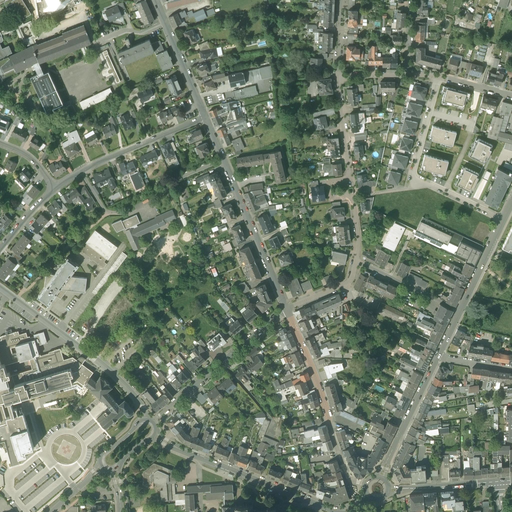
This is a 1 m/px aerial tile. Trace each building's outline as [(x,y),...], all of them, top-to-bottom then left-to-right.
[(7,0),(5,1),(3,2),(7,10),(11,8),(15,17),(17,16),(19,15),(20,15),(23,19),(31,14),(30,13),(21,0),(13,0),(7,0)] [(36,22),(38,26),(75,10),(73,7),(76,5),(75,4),(80,2),(79,0),(35,0),(38,16),(40,20),(36,22)] [(148,7),(145,0),(144,0),(136,4),(139,11),(142,17),(145,24),(150,22),(154,20),(151,13),(148,7)] [(167,4),(168,9),(198,2),(197,0),(181,0),(173,2),(167,4)] [(497,6),(506,8),(508,0),(499,0),(497,6)] [(109,19),(109,20),(114,18),(115,19),(122,16),(120,11),(118,6),(117,6),(105,11),(106,13),(106,14),(108,18),(109,19)] [(213,8),(205,11),(208,17),(215,14),(213,8)] [(203,9),(193,13),(194,16),(197,22),(207,17),(203,9)] [(348,15),(348,18),(360,18),(360,15),(357,15),(357,11),(348,10),(348,15)] [(169,17),(173,27),(181,24),(179,18),(186,15),(184,11),(169,17)] [(333,18),(321,17),(321,19),(322,19),(322,23),(323,23),(323,25),(333,26),(333,18)] [(37,44),(35,40),(38,38),(38,37),(31,21),(26,23),(27,25),(32,36),(25,39),(20,28),(16,30),(22,45),(23,45),(26,44),(28,48),(37,44)] [(20,28),(27,25),(26,23),(24,24),(23,22),(22,22),(20,23),(0,32),(2,36),(5,35),(7,37),(11,37),(13,34),(13,31),(16,30),(20,28)] [(37,44),(33,46),(36,53),(68,41),(67,39),(87,32),(84,25),(62,33),(63,35),(38,44),(37,44)] [(192,30),(184,33),(186,38),(189,44),(197,41),(194,34),(192,30)] [(0,60),(9,56),(9,57),(8,55),(12,53),(9,46),(2,49),(0,43),(0,42),(2,42),(2,41),(3,40),(3,39),(3,38),(2,36),(0,32),(0,31),(0,60)] [(9,57),(16,72),(33,64),(38,62),(39,63),(81,47),(85,46),(91,43),(87,32),(67,39),(68,41),(36,53),(33,46),(28,48),(25,49),(26,51),(10,58),(9,56),(9,57)] [(323,33),(322,41),(332,42),(332,33),(323,33)] [(392,45),(402,45),(402,37),(396,36),(396,35),(392,35),(392,45)] [(149,39),(132,46),(128,48),(118,52),(124,65),(155,51),(152,44),(149,39)] [(155,51),(156,55),(165,51),(160,40),(152,44),(155,51)] [(198,45),(201,51),(210,49),(207,41),(198,45)] [(332,42),(322,41),(322,44),(322,50),(325,50),(332,51),(332,42)] [(368,54),(368,65),(378,65),(378,58),(377,58),(376,54),(376,46),(368,45),(368,54)] [(85,46),(81,47),(84,55),(85,55),(92,52),(91,48),(87,50),(85,46)] [(211,56),(211,58),(218,57),(216,48),(210,49),(201,51),(201,52),(200,52),(201,58),(211,56)] [(416,62),(425,65),(427,59),(428,56),(424,55),(425,48),(416,48),(416,62)] [(156,55),(163,71),(174,66),(167,50),(165,51),(156,55)] [(113,85),(117,83),(112,73),(111,74),(110,74),(109,74),(108,73),(107,73),(107,71),(107,70),(108,70),(109,69),(110,68),(104,55),(103,52),(99,54),(104,66),(100,68),(106,81),(110,79),(113,85)] [(110,68),(109,69),(108,70),(107,70),(107,71),(107,73),(108,73),(109,74),(110,74),(111,74),(112,73),(117,83),(120,82),(107,53),(104,55),(110,68)] [(0,74),(2,79),(16,72),(9,57),(9,56),(0,60),(0,74)] [(312,71),(321,72),(321,59),(321,58),(318,58),(311,58),(310,66),(312,67),(312,71)] [(432,67),(439,69),(442,60),(435,58),(434,61),(432,67)] [(451,69),(456,70),(457,66),(458,60),(450,58),(448,64),(447,68),(451,69)] [(31,77),(40,97),(57,90),(48,72),(44,74),(39,63),(38,62),(33,64),(38,74),(31,77)] [(206,73),(210,72),(207,66),(206,63),(203,65),(202,64),(199,65),(200,66),(196,67),(197,68),(196,69),(197,71),(198,71),(200,76),(206,73)] [(474,74),(480,76),(483,67),(471,64),(471,65),(468,73),(473,75),(474,74)] [(243,72),(245,83),(269,78),(272,77),(271,66),(243,72)] [(230,83),(231,87),(245,83),(243,72),(228,75),(229,79),(230,83)] [(486,81),(493,83),(495,74),(489,72),(486,81)] [(229,79),(228,75),(225,76),(224,73),(211,76),(212,79),(213,79),(214,82),(215,81),(217,81),(218,82),(229,79)] [(500,85),(502,76),(495,74),(493,83),(500,85)] [(171,89),(174,96),(183,92),(176,76),(167,80),(170,86),(169,86),(170,89),(171,89)] [(219,87),(217,81),(215,81),(214,82),(213,79),(212,79),(203,83),(203,84),(203,85),(204,87),(205,87),(207,92),(219,87)] [(319,91),(320,95),(332,93),(331,79),(318,80),(318,85),(317,85),(318,91),(319,91)] [(233,91),(235,100),(258,95),(264,94),(262,84),(233,91)] [(413,85),(412,91),(425,94),(427,88),(420,87),(414,85),(413,85)] [(470,93),(443,86),(442,91),(444,92),(441,102),(463,108),(466,98),(468,98),(470,93)] [(136,97),(139,96),(137,93),(141,92),(139,87),(133,89),(136,97)] [(151,87),(141,92),(137,93),(139,96),(141,102),(150,99),(148,95),(153,93),(151,87)] [(79,102),(83,110),(113,95),(110,88),(79,102)] [(357,91),(357,90),(356,88),(355,88),(349,89),(347,89),(348,96),(357,95),(357,91)] [(126,92),(129,100),(136,97),(133,89),(126,92)] [(63,104),(57,90),(40,97),(48,115),(55,112),(53,109),(63,104)] [(425,94),(412,91),(410,96),(416,98),(424,100),(425,94)] [(351,103),(356,102),(358,102),(358,101),(357,95),(348,96),(349,103),(351,103)] [(480,106),(494,110),(497,100),(483,96),(480,106)] [(230,110),(237,108),(236,101),(221,104),(221,106),(223,106),(224,108),(225,112),(227,111),(230,110)] [(409,102),(407,108),(420,111),(422,106),(414,104),(409,102)] [(499,112),(509,115),(511,109),(511,104),(502,102),(499,112)] [(65,108),(68,115),(76,112),(72,105),(65,108)] [(176,107),(170,110),(172,115),(178,113),(176,107)] [(243,116),(241,107),(237,108),(230,110),(228,118),(230,120),(237,118),(243,116)] [(209,111),(211,118),(219,114),(218,111),(216,108),(209,111)] [(313,113),(317,129),(326,127),(323,117),(324,117),(335,114),(333,108),(313,113)] [(419,117),(420,111),(407,108),(406,113),(411,115),(419,117)] [(173,118),(172,115),(170,110),(159,114),(161,120),(164,119),(165,122),(173,118)] [(499,132),(504,133),(509,115),(499,112),(498,117),(502,119),(499,132)] [(176,117),(178,123),(184,121),(181,113),(179,114),(179,115),(176,117)] [(351,124),(359,123),(364,123),(365,123),(364,118),(364,116),(364,113),(360,113),(350,114),(351,124)] [(122,122),(125,129),(128,128),(129,129),(134,127),(131,118),(129,119),(127,114),(120,117),(122,122)] [(220,118),(219,114),(211,118),(215,126),(223,123),(220,118)] [(114,126),(117,124),(114,116),(109,119),(111,125),(113,124),(113,126),(114,126)] [(487,137),(504,142),(507,134),(504,133),(499,132),(502,119),(498,117),(493,116),(487,137)] [(13,124),(18,127),(21,120),(16,117),(13,124)] [(0,130),(5,133),(9,122),(8,122),(0,118),(0,130)] [(404,119),(402,125),(416,129),(417,123),(410,121),(404,119)] [(243,122),(242,120),(237,121),(231,122),(226,125),(227,128),(240,123),(243,122)] [(230,133),(235,131),(247,127),(246,123),(241,125),(226,131),(227,134),(230,133)] [(359,132),(353,133),(353,134),(363,133),(362,132),(363,131),(365,128),(364,123),(359,123),(360,129),(358,129),(359,132)] [(106,136),(107,137),(111,135),(111,134),(112,134),(112,135),(116,133),(113,126),(113,124),(111,125),(102,128),(105,137),(106,136)] [(414,134),(416,129),(402,125),(401,131),(407,132),(410,133),(414,134)] [(456,132),(432,126),(429,139),(452,146),(456,132)] [(16,136),(19,138),(20,138),(23,131),(15,127),(11,135),(16,138),(16,136)] [(217,131),(220,137),(227,134),(226,131),(224,128),(217,131)] [(188,140),(190,143),(199,139),(202,137),(203,137),(201,133),(202,132),(201,130),(200,130),(200,129),(196,131),(195,129),(190,131),(193,137),(192,138),(188,140)] [(27,133),(23,131),(20,138),(19,138),(19,139),(23,141),(26,135),(27,133)] [(62,144),(64,148),(74,143),(75,143),(78,141),(73,131),(70,133),(72,138),(68,140),(62,144)] [(86,139),(89,146),(99,141),(97,138),(97,137),(95,134),(86,139)] [(227,134),(220,137),(224,147),(231,144),(227,134)] [(29,145),(38,150),(42,143),(33,137),(30,141),(31,142),(29,145)] [(328,149),(330,149),(339,148),(338,137),(327,139),(327,142),(328,149)] [(405,150),(410,152),(413,140),(408,139),(403,137),(402,137),(399,149),(405,150)] [(235,151),(236,152),(240,150),(244,148),(240,138),(231,141),(235,151)] [(492,145),(478,139),(476,143),(475,143),(475,142),(473,147),(474,148),(470,157),(483,163),(485,160),(486,161),(492,149),(490,148),(492,145)] [(79,151),(75,143),(74,143),(64,148),(69,157),(79,151)] [(166,146),(161,148),(164,154),(165,154),(166,158),(174,154),(172,150),(169,143),(165,145),(166,146)] [(199,154),(200,158),(207,155),(207,153),(209,152),(207,148),(208,148),(208,145),(207,144),(205,143),(203,145),(197,147),(196,147),(199,154)] [(340,156),(339,148),(330,149),(331,157),(340,156)] [(41,158),(45,160),(49,153),(45,150),(41,158)] [(139,157),(143,165),(147,163),(146,162),(158,157),(155,150),(151,151),(152,152),(144,156),(143,156),(139,157)] [(174,163),(178,161),(174,151),(173,150),(172,150),(174,154),(166,158),(169,164),(173,162),(174,163)] [(269,153),(271,161),(276,182),(285,180),(279,157),(281,157),(279,150),(269,153)] [(263,162),(271,161),(269,153),(262,155),(262,154),(236,158),(237,167),(263,163),(263,162)] [(393,159),(406,163),(408,157),(400,155),(395,154),(393,159)] [(435,157),(425,155),(422,164),(425,165),(423,169),(444,175),(448,161),(441,159),(435,157)] [(406,163),(393,159),(391,165),(397,167),(405,169),(406,163)] [(5,168),(12,171),(16,163),(9,160),(5,168)] [(54,176),(55,178),(57,177),(60,175),(61,174),(61,173),(66,169),(64,166),(63,164),(61,162),(55,166),(53,164),(49,167),(50,168),(49,169),(52,172),(53,173),(54,175),(54,176)] [(129,178),(127,173),(135,170),(136,169),(133,162),(125,165),(124,163),(119,165),(121,171),(124,170),(125,174),(123,175),(125,180),(129,178)] [(329,171),(330,176),(342,174),(340,163),(330,164),(323,165),(324,171),(329,171)] [(477,177),(478,174),(465,167),(463,172),(461,171),(459,175),(461,176),(456,185),(470,192),(471,189),(472,189),(478,177),(477,177)] [(22,175),(21,175),(27,181),(33,176),(32,175),(31,173),(30,173),(25,168),(20,173),(22,175)] [(497,175),(485,202),(497,208),(500,201),(499,201),(507,185),(507,186),(511,175),(510,174),(508,173),(498,168),(495,174),(497,175)] [(136,169),(135,170),(135,172),(132,173),(138,188),(144,185),(137,171),(136,169)] [(95,178),(97,183),(107,178),(111,176),(108,170),(98,175),(99,176),(95,178)] [(396,172),(390,171),(387,182),(397,185),(400,174),(396,172)] [(197,183),(198,183),(203,181),(205,180),(206,184),(211,181),(219,178),(217,172),(209,175),(208,173),(195,179),(197,183)] [(358,175),(358,182),(367,181),(366,174),(358,175)] [(26,182),(27,181),(21,175),(20,177),(19,175),(16,178),(24,187),(28,183),(26,182)] [(99,186),(108,181),(107,178),(97,183),(99,186)] [(222,184),(219,178),(211,181),(214,187),(222,184)] [(262,189),(263,189),(263,186),(262,183),(250,185),(244,187),(246,193),(252,191),(262,189)] [(224,189),(222,184),(214,187),(216,193),(224,189)] [(29,192),(28,194),(33,198),(34,198),(40,190),(34,186),(29,192)] [(85,193),(88,198),(91,196),(85,186),(83,188),(85,193)] [(316,200),(318,201),(320,201),(320,200),(324,200),(325,198),(324,195),(325,194),(325,192),(323,191),(324,191),(323,188),(322,187),(319,187),(318,186),(311,188),(312,195),(313,195),(313,197),(312,198),(313,200),(314,201),(316,200)] [(81,195),(78,191),(77,190),(76,191),(74,189),(72,190),(66,194),(64,196),(63,196),(67,201),(69,203),(72,201),(72,200),(76,197),(79,200),(81,203),(82,202),(85,200),(81,195)] [(227,195),(224,189),(216,193),(219,199),(227,195)] [(254,196),(253,194),(252,191),(246,193),(243,194),(246,199),(254,196)] [(28,205),(33,198),(28,194),(22,200),(28,205)] [(91,196),(88,198),(85,200),(82,202),(86,207),(86,210),(92,210),(92,204),(95,203),(91,196)] [(249,206),(257,202),(255,199),(254,197),(246,200),(249,206)] [(53,215),(61,208),(62,207),(61,207),(56,201),(55,200),(53,203),(54,204),(48,209),(53,215)] [(361,202),(362,211),(369,210),(368,201),(366,201),(361,202)] [(259,208),(258,206),(257,202),(249,206),(251,211),(259,208)] [(223,211),(225,215),(233,211),(232,208),(233,207),(232,205),(231,204),(230,204),(222,207),(222,208),(221,209),(222,212),(223,211)] [(330,211),(331,217),(334,217),(337,216),(344,216),(344,215),(345,215),(345,211),(344,211),(343,208),(343,207),(333,208),(331,209),(332,211),(330,211)] [(142,247),(140,241),(137,236),(166,224),(165,223),(176,218),(172,210),(159,216),(160,217),(138,227),(134,228),(133,228),(130,229),(125,231),(134,250),(142,247)] [(235,214),(233,211),(225,215),(226,218),(225,218),(226,221),(227,221),(228,222),(236,218),(236,217),(237,216),(236,214),(235,214)] [(5,214),(0,220),(7,226),(12,220),(5,214)] [(36,220),(43,226),(46,223),(48,220),(42,214),(36,220)] [(258,218),(263,229),(270,226),(271,225),(269,220),(268,217),(266,214),(258,218)] [(130,227),(130,229),(133,228),(134,228),(138,227),(137,224),(138,224),(137,221),(139,221),(138,219),(136,215),(122,221),(121,220),(111,224),(117,232),(125,228),(126,229),(130,227)] [(422,217),(420,221),(451,236),(452,235),(455,236),(452,244),(458,247),(458,245),(461,241),(463,236),(422,217)] [(57,224),(52,219),(49,221),(54,227),(57,224)] [(37,233),(43,226),(36,220),(30,227),(36,232),(37,233)] [(456,250),(458,247),(452,244),(455,236),(452,235),(451,236),(420,221),(416,230),(443,243),(447,245),(456,250)] [(384,245),(393,249),(403,228),(394,224),(384,245)] [(231,228),(234,236),(243,232),(239,225),(231,228)] [(338,229),(339,232),(339,235),(349,233),(348,225),(344,225),(340,225),(340,226),(338,226),(338,229)] [(511,226),(502,248),(508,251),(509,249),(511,250),(511,226)] [(293,229),(282,233),(288,246),(292,244),(293,246),(299,243),(293,229)] [(86,243),(87,243),(107,258),(108,259),(117,247),(95,230),(86,243)] [(441,247),(443,243),(416,230),(413,235),(440,247),(441,247)] [(246,240),(243,232),(234,236),(237,243),(246,240)] [(349,233),(339,235),(339,237),(340,240),(340,244),(343,243),(343,244),(347,243),(350,242),(349,233)] [(31,240),(28,238),(26,236),(24,235),(18,242),(25,247),(31,240)] [(274,247),(275,248),(281,246),(277,236),(268,240),(272,248),(274,247)] [(461,241),(458,245),(475,253),(473,257),(477,259),(481,251),(461,241)] [(19,254),(25,247),(18,242),(12,249),(16,252),(19,254)] [(222,245),(225,252),(232,249),(229,242),(222,245)] [(104,262),(107,258),(87,243),(84,247),(82,245),(79,249),(104,268),(107,264),(104,262)] [(454,253),(456,250),(447,245),(445,249),(454,253)] [(458,247),(456,250),(468,255),(473,257),(475,253),(458,245),(458,247)] [(240,257),(240,259),(252,254),(248,246),(239,250),(240,252),(242,256),(240,257)] [(379,264),(384,267),(387,262),(390,255),(386,252),(380,249),(375,258),(373,262),(379,264)] [(456,250),(454,253),(466,259),(468,255),(456,250)] [(345,263),(346,257),(344,257),(344,254),(332,251),(330,260),(339,262),(344,263),(345,263)] [(365,259),(378,265),(379,264),(373,262),(375,258),(370,256),(370,252),(363,251),(362,255),(366,257),(365,259)] [(16,252),(12,257),(17,261),(21,257),(19,254),(16,252)] [(281,266),(291,262),(293,261),(291,257),(290,258),(289,257),(292,256),(291,252),(288,253),(284,255),(284,254),(281,255),(282,256),(278,257),(280,262),(279,263),(280,265),(281,266)] [(258,269),(252,254),(240,259),(241,261),(242,261),(244,260),(245,263),(247,268),(249,271),(247,272),(246,272),(247,274),(258,269)] [(15,264),(17,261),(12,257),(10,255),(7,257),(9,259),(15,264)] [(473,257),(468,255),(466,259),(465,262),(474,266),(477,259),(473,257)] [(61,289),(70,276),(78,265),(67,257),(54,274),(44,287),(37,297),(48,305),(57,294),(61,289)] [(9,259),(5,263),(11,269),(15,264),(9,259)] [(335,279),(341,280),(344,263),(339,262),(336,275),(335,279)] [(465,262),(462,270),(460,273),(469,277),(474,266),(465,262)] [(1,268),(7,273),(11,269),(5,263),(1,268)] [(397,274),(404,277),(409,266),(402,263),(397,273),(397,274)] [(451,264),(449,267),(460,273),(462,270),(460,270),(460,268),(451,264)] [(459,276),(460,273),(449,267),(448,271),(459,276)] [(262,277),(258,269),(247,274),(248,277),(249,276),(250,275),(252,279),(253,281),(262,277)] [(361,275),(368,278),(369,275),(370,275),(371,273),(364,270),(361,275)] [(44,287),(54,274),(46,273),(44,287)] [(407,278),(416,283),(419,278),(409,273),(407,278)] [(440,276),(446,279),(455,284),(464,288),(466,282),(458,278),(455,277),(453,279),(442,273),(440,276)] [(459,276),(458,278),(466,282),(469,277),(460,273),(459,276)] [(324,278),(326,282),(335,279),(336,275),(335,275),(334,274),(332,274),(323,278),(324,279),(324,278)] [(354,287),(362,291),(365,286),(364,285),(368,278),(361,275),(360,274),(354,287)] [(293,293),(294,296),(303,293),(303,292),(309,289),(306,282),(299,284),(296,275),(285,279),(291,294),(293,293)] [(374,277),(370,275),(369,275),(368,278),(364,285),(365,286),(365,285),(369,286),(368,287),(372,289),(373,288),(376,290),(375,291),(383,295),(388,284),(384,282),(384,283),(373,278),(374,277)] [(61,289),(65,290),(85,292),(87,278),(70,276),(61,289)] [(421,279),(419,278),(416,283),(416,284),(425,288),(428,283),(421,280),(421,279)] [(236,286),(242,293),(249,290),(247,288),(246,285),(245,285),(244,283),(236,286)] [(256,303),(263,311),(267,308),(266,307),(272,303),(266,288),(265,284),(264,284),(254,288),(259,300),(256,303)] [(398,289),(388,284),(383,295),(393,299),(398,289)] [(464,288),(455,284),(454,286),(452,290),(460,294),(464,288)] [(451,290),(447,297),(446,301),(445,301),(455,306),(460,294),(452,290),(451,290)] [(300,311),(303,318),(311,315),(341,302),(337,294),(324,299),(314,304),(299,310),(300,311)] [(378,307),(391,313),(393,308),(380,302),(378,307)] [(433,318),(437,321),(446,325),(448,320),(450,315),(453,310),(440,304),(433,318)] [(242,313),(249,322),(257,315),(249,305),(245,308),(246,309),(242,313)] [(391,313),(399,317),(401,312),(393,308),(391,313)] [(417,320),(420,322),(422,318),(428,321),(430,317),(425,315),(422,313),(421,312),(417,320)] [(312,317),(311,315),(303,318),(297,320),(298,323),(302,332),(309,329),(309,328),(310,328),(314,326),(312,321),(310,317),(312,317)] [(312,321),(314,326),(316,326),(319,324),(321,323),(319,318),(312,321)] [(433,324),(428,321),(422,318),(420,322),(434,328),(435,325),(433,324)] [(233,333),(234,334),(243,326),(237,319),(232,324),(230,322),(226,326),(229,328),(233,333)] [(430,330),(433,330),(434,328),(420,322),(417,320),(415,323),(430,330)] [(435,325),(434,328),(442,332),(445,326),(446,325),(437,321),(437,322),(435,325)] [(312,334),(315,333),(314,331),(318,330),(318,329),(316,326),(314,326),(310,328),(312,334)] [(278,331),(282,341),(284,340),(292,336),(290,331),(286,332),(285,328),(278,331)] [(304,337),(312,334),(310,328),(309,328),(309,329),(302,332),(304,337)] [(433,330),(430,336),(438,340),(442,332),(434,328),(433,330)] [(454,335),(462,339),(464,335),(465,333),(457,329),(454,335)] [(5,365),(20,361),(18,353),(13,355),(11,348),(16,346),(36,340),(35,336),(34,336),(28,338),(26,332),(19,334),(18,331),(0,336),(1,340),(0,340),(0,368),(5,367),(5,365)] [(207,342),(213,350),(218,346),(220,346),(226,341),(222,336),(224,335),(221,331),(211,339),(210,338),(207,340),(208,342),(207,342)] [(36,340),(38,345),(47,343),(44,332),(34,335),(34,336),(35,336),(36,340)] [(315,342),(315,343),(325,339),(322,332),(312,336),(315,342)] [(461,343),(462,339),(454,335),(451,342),(459,346),(461,343)] [(292,336),(284,340),(286,345),(288,348),(291,347),(295,345),(296,345),(292,336)] [(305,339),(307,345),(315,342),(312,336),(305,339)] [(201,339),(197,342),(202,348),(206,345),(201,339)] [(428,339),(427,343),(425,346),(434,350),(437,343),(428,339)] [(38,345),(36,340),(16,346),(18,353),(20,361),(29,358),(32,369),(44,366),(43,361),(48,360),(50,364),(64,360),(60,348),(49,352),(49,353),(41,355),(38,345)] [(283,347),(286,345),(284,340),(282,341),(277,343),(278,346),(279,348),(283,347)] [(401,347),(413,353),(415,349),(410,347),(412,344),(405,340),(401,347)] [(317,347),(316,344),(308,347),(311,353),(318,350),(317,347)] [(467,356),(487,359),(488,350),(489,348),(483,347),(483,345),(477,345),(477,346),(472,345),(470,345),(468,348),(468,349),(467,356)] [(192,351),(193,352),(196,355),(196,356),(199,353),(201,355),(203,353),(198,347),(196,349),(195,348),(192,351)] [(327,347),(322,348),(322,349),(318,350),(320,355),(321,357),(330,354),(328,349),(327,347)] [(255,371),(261,366),(259,363),(261,361),(257,356),(256,357),(254,356),(258,353),(253,348),(254,349),(246,355),(250,361),(246,365),(251,372),(254,370),(255,371)] [(424,348),(423,350),(420,356),(429,361),(432,353),(424,348)] [(320,355),(318,350),(311,353),(313,358),(320,355)] [(293,353),(291,354),(293,360),(301,357),(298,351),(293,353)] [(490,360),(508,363),(509,354),(492,351),(490,360)] [(196,355),(192,358),(199,365),(202,363),(206,360),(201,355),(199,353),(196,356),(196,355)] [(290,362),(293,360),(291,354),(283,358),(285,361),(286,363),(290,362)] [(192,371),(199,365),(192,358),(191,356),(184,361),(184,362),(192,371)] [(420,356),(417,364),(415,367),(416,367),(424,371),(429,361),(420,356)] [(90,377),(93,372),(82,364),(77,360),(73,357),(64,360),(50,364),(44,366),(32,369),(11,375),(9,372),(7,372),(0,374),(0,404),(2,404),(2,403),(6,402),(8,402),(12,401),(15,400),(62,386),(78,381),(83,386),(85,384),(90,377)] [(301,357),(293,360),(296,366),(303,363),(301,357)] [(415,368),(416,367),(415,367),(417,364),(402,357),(402,358),(401,357),(399,361),(402,362),(403,363),(403,362),(413,367),(415,368)] [(323,366),(327,379),(328,378),(332,377),(331,373),(345,368),(342,362),(331,364),(326,365),(323,366)] [(401,369),(408,372),(409,371),(411,372),(412,371),(413,367),(403,362),(403,363),(402,362),(400,366),(399,368),(401,369)] [(168,368),(172,372),(173,373),(177,370),(172,365),(168,368)] [(240,380),(243,384),(248,379),(251,377),(249,374),(252,372),(251,372),(246,365),(243,367),(242,366),(236,370),(237,371),(234,373),(240,380)] [(434,377),(442,380),(443,377),(445,378),(446,378),(446,377),(448,373),(449,373),(450,371),(449,370),(448,369),(443,367),(442,367),(441,368),(439,367),(434,377)] [(477,378),(479,378),(481,369),(472,368),(470,381),(473,382),(474,379),(473,378),(473,377),(475,378),(474,379),(476,380),(477,378)] [(479,378),(485,379),(487,380),(489,371),(481,369),(479,378)] [(400,370),(398,374),(400,375),(409,379),(410,377),(407,375),(408,374),(401,370),(400,370)] [(182,371),(179,374),(176,376),(170,381),(173,385),(176,389),(180,386),(179,385),(182,383),(185,380),(186,381),(189,378),(186,374),(185,375),(182,371)] [(409,379),(417,383),(422,375),(413,371),(410,377),(409,379)] [(497,372),(489,371),(487,380),(493,381),(493,382),(492,388),(495,388),(497,372)] [(157,374),(159,375),(156,378),(160,382),(163,380),(165,378),(160,372),(157,374)] [(170,381),(176,376),(172,372),(167,377),(170,381)] [(299,375),(302,381),(305,380),(310,378),(307,372),(300,375),(299,375)] [(506,373),(497,372),(495,388),(499,388),(500,381),(504,382),(504,381),(506,373)] [(298,379),(292,381),(293,385),(294,384),(302,381),(299,375),(300,375),(300,374),(296,375),(298,379)] [(329,399),(330,404),(338,401),(339,402),(338,399),(343,402),(342,403),(344,404),(349,406),(352,401),(341,394),(340,394),(337,385),(343,384),(343,380),(338,380),(336,375),(333,377),(334,379),(329,381),(330,384),(325,385),(329,399)] [(113,421),(116,422),(117,421),(117,418),(124,412),(119,405),(119,404),(116,401),(108,391),(112,387),(109,384),(110,383),(104,378),(104,379),(100,376),(96,381),(90,377),(85,384),(91,388),(91,389),(100,398),(101,397),(104,401),(109,407),(109,408),(103,413),(97,418),(105,428),(113,421)] [(440,387),(442,383),(443,381),(442,380),(434,377),(431,383),(440,387)] [(225,388),(228,393),(232,390),(231,388),(235,385),(230,378),(226,382),(225,381),(221,384),(225,388)] [(251,383),(248,379),(243,384),(249,391),(252,388),(249,384),(251,383)] [(276,392),(293,385),(292,381),(291,382),(289,381),(280,385),(277,379),(272,382),(276,392)] [(407,382),(406,384),(415,388),(417,383),(409,379),(408,382),(407,382)] [(302,381),(294,384),(296,390),(298,395),(301,394),(306,392),(310,391),(305,380),(302,381)] [(78,381),(62,386),(64,391),(74,388),(76,388),(80,390),(81,388),(82,388),(83,386),(78,381)] [(431,383),(429,388),(430,389),(429,391),(435,395),(437,395),(438,393),(440,388),(440,387),(431,383)] [(291,392),(296,390),(294,384),(293,385),(276,392),(279,398),(280,401),(286,399),(284,394),(291,392)] [(406,385),(403,391),(402,394),(411,398),(415,389),(406,385)] [(164,393),(162,394),(168,401),(173,397),(165,387),(162,390),(164,393)] [(209,397),(213,402),(216,400),(217,401),(217,400),(222,396),(223,396),(220,393),(216,388),(216,387),(207,395),(209,397)] [(147,390),(155,400),(159,397),(150,388),(147,390)] [(144,393),(152,403),(155,400),(147,390),(144,393)] [(425,396),(433,400),(435,396),(435,395),(429,391),(427,391),(426,394),(425,396)] [(397,405),(402,394),(399,392),(397,397),(395,399),(388,396),(386,400),(397,405)] [(200,402),(205,397),(202,395),(200,393),(195,397),(200,402)] [(307,395),(308,398),(303,400),(300,400),(302,404),(302,406),(303,410),(308,409),(307,405),(310,404),(311,408),(319,405),(317,399),(315,393),(307,395)] [(405,409),(411,398),(402,394),(397,405),(405,409)] [(161,407),(166,402),(161,396),(159,397),(155,400),(161,407)] [(422,401),(430,405),(432,402),(433,400),(425,396),(422,401)] [(130,415),(130,416),(131,416),(131,415),(133,413),(133,414),(134,413),(133,413),(133,411),(134,410),(133,410),(131,408),(132,407),(131,407),(128,404),(129,403),(128,403),(125,400),(125,399),(124,399),(124,400),(123,401),(119,404),(119,405),(124,412),(125,412),(124,413),(125,413),(127,415),(127,416),(128,415),(130,415)] [(8,402),(12,415),(6,417),(8,422),(9,426),(11,432),(16,450),(17,450),(19,457),(27,454),(25,450),(34,447),(23,412),(18,413),(15,400),(12,401),(8,402)] [(161,407),(155,400),(152,403),(150,404),(156,411),(161,407)] [(397,405),(386,400),(383,405),(395,410),(397,405)] [(429,407),(430,405),(422,401),(419,409),(426,413),(428,411),(428,410),(429,410),(430,408),(429,407)] [(341,405),(343,410),(353,415),(357,406),(355,405),(353,408),(349,406),(344,404),(344,406),(341,405)] [(472,411),(473,417),(479,416),(478,410),(474,411),(474,404),(467,405),(468,412),(472,411)] [(393,414),(401,418),(405,409),(397,405),(395,410),(393,414)] [(182,418),(185,416),(189,412),(184,407),(181,410),(176,414),(180,420),(182,418)] [(166,422),(176,414),(181,410),(177,409),(166,419),(165,421),(165,422),(167,425),(168,425),(166,422)] [(352,415),(353,415),(343,410),(339,409),(332,411),(334,416),(339,415),(355,422),(363,426),(366,422),(352,415)] [(415,418),(422,421),(425,415),(426,413),(419,409),(415,418)] [(192,415),(189,412),(185,416),(190,422),(194,418),(192,415)] [(168,425),(171,428),(178,422),(180,420),(176,414),(166,422),(168,425)] [(378,427),(382,429),(383,428),(384,426),(383,424),(381,423),(384,416),(384,415),(381,414),(381,415),(380,417),(374,414),(370,424),(372,425),(378,427)] [(261,441),(261,442),(264,436),(270,421),(264,419),(263,423),(256,439),(255,442),(260,444),(261,441)] [(284,425),(285,422),(279,421),(276,433),(277,433),(276,436),(281,438),(284,425)] [(420,426),(421,424),(413,421),(411,425),(419,429),(420,426)] [(183,427),(180,425),(178,422),(171,428),(176,434),(182,428),(183,427)] [(384,430),(384,431),(393,435),(397,426),(388,422),(385,429),(384,430)] [(424,432),(425,432),(425,430),(438,428),(440,428),(441,424),(426,426),(425,426),(424,428),(421,426),(420,426),(419,429),(420,430),(424,432)] [(318,429),(320,434),(327,432),(325,425),(318,428),(318,429)] [(374,435),(377,430),(378,427),(372,425),(369,432),(374,435)] [(408,432),(417,437),(419,434),(420,430),(419,429),(411,425),(408,432)] [(290,429),(292,438),(304,437),(305,437),(304,431),(299,433),(298,428),(290,429)] [(311,436),(320,434),(318,429),(314,430),(314,429),(304,431),(305,437),(311,436)] [(336,432),(338,441),(347,438),(345,434),(344,429),(336,432)] [(186,433),(184,430),(177,435),(183,442),(186,433)] [(382,435),(381,438),(383,439),(389,442),(393,435),(384,431),(384,432),(382,435)] [(321,438),(322,440),(329,438),(327,432),(320,434),(321,438)] [(414,444),(417,437),(408,432),(404,439),(414,444)] [(189,434),(186,433),(183,442),(189,445),(193,436),(189,434)] [(199,438),(196,437),(193,436),(189,445),(195,447),(199,438)] [(371,452),(367,457),(369,461),(371,460),(375,455),(383,439),(381,438),(378,437),(371,452)] [(415,444),(417,445),(418,442),(423,444),(424,442),(424,440),(417,437),(414,444),(415,444)] [(202,440),(199,438),(195,447),(201,450),(205,441),(202,440)] [(279,443),(267,438),(265,443),(270,445),(275,447),(278,448),(278,447),(279,443)] [(349,447),(348,443),(347,438),(338,441),(341,450),(342,450),(349,447)] [(389,442),(383,439),(375,455),(371,460),(369,461),(367,457),(366,457),(365,457),(364,456),(360,455),(359,456),(358,455),(358,456),(356,452),(351,454),(346,457),(348,462),(347,463),(356,476),(357,475),(360,476),(360,477),(369,471),(374,468),(373,466),(380,458),(381,458),(385,451),(384,451),(385,449),(386,449),(389,442)] [(415,444),(414,444),(404,439),(401,445),(398,452),(396,456),(407,461),(410,454),(411,454),(412,455),(413,452),(412,451),(415,444)] [(333,449),(330,440),(322,442),(323,446),(325,451),(333,449)] [(208,452),(211,444),(209,443),(205,441),(201,450),(208,452)] [(250,459),(257,462),(260,455),(265,443),(261,442),(261,441),(260,444),(257,452),(253,450),(250,459)] [(265,443),(260,455),(264,457),(265,452),(266,453),(270,445),(265,443)] [(497,445),(497,446),(497,449),(497,454),(501,454),(509,454),(509,449),(510,449),(510,445),(509,445),(509,447),(505,447),(505,445),(497,445)] [(219,457),(223,448),(221,447),(217,446),(213,454),(219,457)] [(342,450),(346,457),(351,454),(356,452),(353,446),(349,447),(342,450)] [(247,448),(243,447),(240,455),(247,458),(248,458),(252,450),(248,448),(247,448)] [(229,451),(226,450),(223,448),(219,457),(225,459),(226,459),(228,453),(229,451)] [(237,453),(233,452),(229,461),(236,464),(240,455),(237,453)] [(263,457),(273,461),(274,458),(275,456),(272,455),(266,453),(265,452),(264,457),(263,457)] [(236,464),(243,466),(247,458),(240,455),(236,464)] [(405,465),(407,461),(396,456),(393,462),(397,463),(396,466),(394,465),(393,467),(392,467),(399,481),(411,481),(410,469),(407,468),(407,466),(405,465)] [(246,468),(253,470),(256,463),(257,462),(250,459),(246,468)] [(337,460),(328,463),(330,466),(331,470),(339,467),(337,460)] [(456,462),(455,462),(455,463),(449,464),(449,467),(449,471),(458,470),(456,468),(456,462)] [(171,500),(175,500),(175,494),(174,483),(174,473),(171,472),(170,472),(169,473),(168,469),(164,467),(163,468),(162,466),(154,463),(151,465),(151,471),(150,471),(148,469),(146,471),(146,476),(143,476),(144,484),(151,484),(151,481),(154,481),(154,482),(157,482),(157,483),(160,483),(161,484),(164,484),(164,485),(164,486),(164,490),(164,494),(161,494),(161,500),(164,500),(171,500)] [(264,467),(259,465),(256,463),(253,470),(261,474),(264,467)] [(143,472),(143,476),(146,476),(146,471),(148,469),(150,471),(151,471),(151,465),(143,472)] [(416,469),(410,469),(411,481),(414,482),(415,482),(427,481),(425,465),(416,466),(416,469)] [(497,476),(506,475),(506,466),(500,467),(497,467),(497,476)] [(491,468),(487,468),(487,477),(497,476),(497,467),(491,468)] [(272,469),(270,468),(269,469),(267,476),(278,480),(281,473),(279,472),(278,472),(273,471),(273,470),(272,469)] [(281,482),(287,484),(292,471),(287,469),(286,469),(281,482)] [(473,470),(473,469),(470,469),(463,469),(464,478),(473,478),(473,470)] [(292,470),(292,471),(287,484),(295,487),(298,488),(299,486),(296,485),(298,479),(295,477),(297,472),(292,470)] [(342,478),(340,470),(331,473),(332,474),(328,475),(328,474),(326,474),(323,475),(325,481),(333,480),(342,478)] [(449,471),(449,480),(460,479),(460,470),(458,470),(449,471)] [(473,478),(481,477),(481,470),(479,470),(473,470),(473,478)] [(301,480),(301,481),(299,486),(298,488),(308,492),(308,491),(310,485),(306,484),(305,473),(301,474),(301,480)] [(342,478),(333,480),(335,487),(344,484),(342,478)] [(206,500),(223,499),(224,499),(233,498),(232,484),(222,485),(222,484),(202,485),(202,491),(206,491),(206,500)] [(324,488),(324,489),(325,490),(322,498),(334,503),(349,498),(344,484),(335,487),(336,492),(330,492),(329,487),(327,488),(324,488)] [(323,489),(320,488),(317,487),(316,494),(316,495),(322,498),(325,490),(324,489),(323,489)] [(440,493),(441,502),(451,501),(450,492),(440,493)] [(453,492),(450,492),(451,501),(452,506),(452,511),(458,511),(458,509),(465,509),(464,497),(454,498),(453,492)] [(424,504),(434,503),(437,503),(437,499),(438,499),(438,496),(438,495),(436,495),(436,493),(432,493),(423,494),(424,504)] [(416,510),(420,509),(420,508),(424,508),(424,504),(423,494),(409,495),(410,508),(408,508),(409,511),(416,511),(416,510)] [(186,510),(190,510),(194,509),(195,509),(194,498),(185,499),(185,504),(186,510)] [(275,511),(275,507),(267,508),(267,509),(266,509),(267,510),(262,510),(262,509),(262,510),(258,510),(257,509),(256,509),(252,510),(252,506),(253,506),(253,505),(252,505),(251,505),(248,505),(247,505),(247,503),(245,504),(246,505),(244,505),(244,504),(241,504),(238,504),(238,505),(236,505),(236,504),(235,504),(235,506),(233,506),(231,506),(231,505),(230,505),(230,506),(227,506),(226,506),(225,506),(223,506),(222,506),(222,507),(221,507),(222,507),(222,511),(275,511)]
